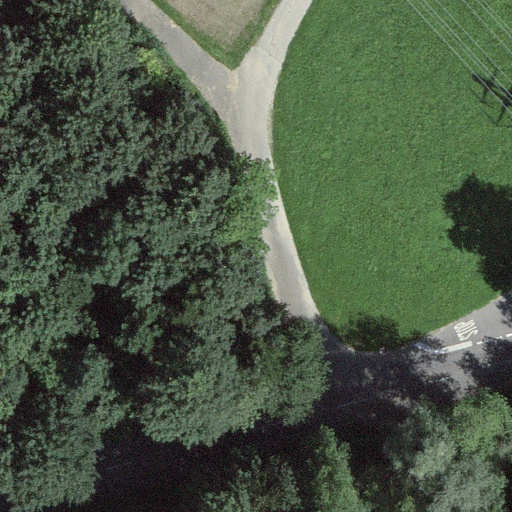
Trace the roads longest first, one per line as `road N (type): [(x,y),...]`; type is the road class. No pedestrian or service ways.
road 1 (track): [(294,0),(234,112),(337,399)]
road 2 (tertiary): [(0,492),(337,399)]
road 3 (residential): [(337,399),(511,312)]
road 4 (tertiary): [(337,399),(511,361)]
road 5 (track): [(122,0),(234,112)]
